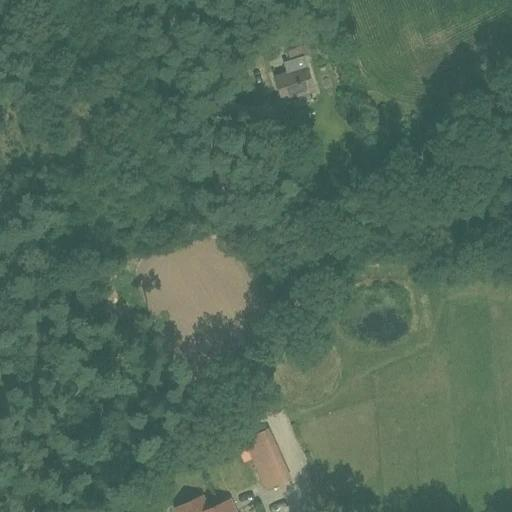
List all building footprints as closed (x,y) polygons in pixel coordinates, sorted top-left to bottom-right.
[(304,45),(286,50),(289,60),(308,54),(304,45)] [(284,64),(287,73),(277,76),(284,100),(312,91),(302,58),(284,64)] [(280,315),(296,299),(285,289),(269,305),(280,315)] [(291,483),(269,428),(237,442),(245,462),(253,459),(267,492),(291,483)] [(235,511),(229,500),(209,509),(203,496),(176,508),(178,511),(235,511)]
